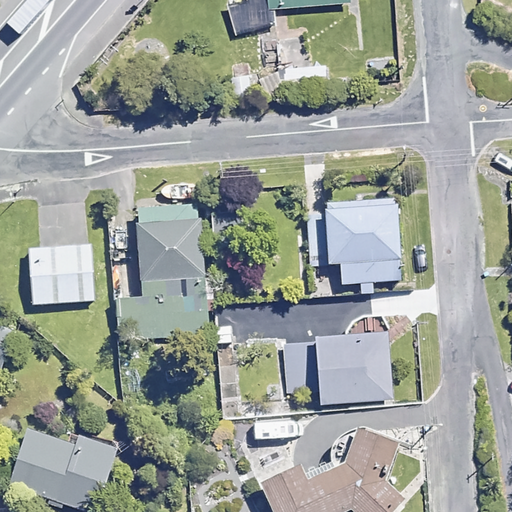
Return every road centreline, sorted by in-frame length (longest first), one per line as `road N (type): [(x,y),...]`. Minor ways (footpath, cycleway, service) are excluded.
road 1 (residential): [(443,124),(0,154)]
road 2 (residential): [(443,124),(456,308),(455,511)]
road 3 (residential): [(434,0),(443,124)]
